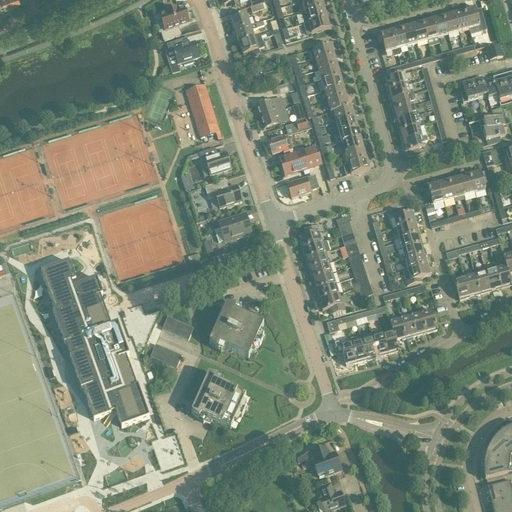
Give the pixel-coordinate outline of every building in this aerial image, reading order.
[(13,3),(20,0),(19,0),(0,0),(0,4),(1,8),(13,4),(13,3)] [(251,8),(262,5),(264,4),(262,0),(257,0),(249,2),(251,8)] [(275,11),(281,9),(277,0),(274,0),(272,1),(275,11)] [(312,0),(303,3),(306,13),(326,7),(324,2),(326,1),(325,0),(312,0)] [(263,11),(262,5),(251,8),(249,9),(251,15),(263,11)] [(326,7),(306,13),(309,24),(330,18),(327,7),(326,7)] [(474,10),(474,8),(463,11),(469,31),(479,28),(480,33),(487,32),(480,8),(474,10)] [(166,15),(160,17),(165,33),(161,34),(164,42),(181,37),(178,29),(189,26),(184,10),(178,11),(178,9),(165,14),(166,15)] [(279,21),(284,20),(281,9),(275,11),(279,21)] [(469,31),(463,11),(453,14),(458,33),(469,31)] [(458,33),(453,14),(442,17),(448,36),(458,33)] [(246,29),(250,28),(246,15),(231,20),(235,32),(246,29)] [(448,36),(442,17),(432,20),(437,39),(448,36)] [(330,18),(309,24),(312,34),(332,29),(330,22),(332,22),(330,18)] [(282,31),(287,30),(284,20),(279,21),(282,31)] [(437,39),(432,20),(422,22),(427,42),(437,39)] [(427,42),(422,22),(411,25),(417,45),(427,42)] [(401,28),(407,48),(417,45),(411,25),(401,28)] [(256,26),(250,28),(246,29),(235,32),(239,44),(254,39),(252,32),(257,31),(256,26)] [(391,31),(398,56),(400,56),(402,53),(401,50),(407,48),(401,28),(391,31)] [(287,30),(282,31),(285,42),(290,41),(287,30)] [(254,39),(239,44),(243,56),(248,54),(250,58),(260,55),(259,50),(264,49),(261,41),(279,35),(278,31),(273,33),(254,39)] [(398,56),(391,31),(379,34),(385,54),(392,52),(394,58),(398,56)] [(178,66),(184,64),(184,67),(193,64),(193,61),(200,59),(195,44),(181,48),(179,42),(168,46),(170,52),(173,51),(178,66)] [(315,62),(335,56),(332,45),(312,51),(315,62)] [(475,52),(473,47),(463,50),(464,55),(475,52)] [(499,48),(486,51),(489,62),(502,59),(499,48)] [(464,55),(463,50),(453,53),(454,58),(464,55)] [(454,58),(453,53),(442,55),(443,61),(454,58)] [(443,61),(442,55),(432,58),(433,63),(443,61)] [(293,68),(298,67),(295,56),(290,58),(293,68)] [(335,56),(315,62),(318,72),(338,66),(335,56)] [(433,63),(432,58),(421,61),(423,66),(433,63)] [(411,64),(413,69),(423,66),(421,61),(411,64)] [(449,72),(456,71),(454,63),(447,65),(449,72)] [(401,67),(402,72),(413,69),(411,64),(401,67)] [(321,83),(341,77),(338,66),(318,72),(321,83)] [(402,72),(401,67),(390,70),(391,75),(402,72)] [(253,91),(287,80),(284,70),(249,81),(253,91)] [(387,93),(407,87),(404,76),(384,82),(387,93)] [(299,89),(304,87),(301,77),(296,78),(299,89)] [(324,93),(344,87),(341,77),(321,83),(324,93)] [(477,101),(487,98),(483,82),(482,79),(472,81),(477,101)] [(487,98),(488,102),(498,99),(494,85),(495,84),(493,79),(483,82),(487,98)] [(498,99),(499,104),(511,100),(511,79),(495,84),(494,85),(498,99)] [(464,93),(460,94),(463,105),(467,103),(477,101),(472,81),(462,84),(464,93)] [(200,140),(219,134),(205,87),(185,93),(200,140)] [(344,87),(324,93),(327,103),(347,98),(344,87)] [(390,103),(414,97),(412,92),(408,93),(407,87),(387,93),(390,103)] [(393,113),(413,108),(411,102),(415,101),(414,97),(390,103),(393,113)] [(347,98),(327,103),(330,114),(333,113),(350,109),(347,98)] [(260,119),(285,111),(281,99),(256,107),(260,119)] [(336,124),(356,118),(353,108),(350,109),(333,113),(336,124)] [(396,124),(415,118),(419,117),(418,113),(414,114),(413,108),(393,113),(396,124)] [(285,111),(260,119),(264,130),(288,122),(285,111)] [(502,126),(502,127),(505,126),(502,116),(483,121),(486,131),(502,126)] [(339,134),(359,129),(356,118),(336,124),(339,134)] [(399,134),(418,129),(415,118),(396,124),(399,134)] [(305,122),(295,125),(298,132),(307,129),(305,122)] [(502,126),(486,131),(483,131),(487,147),(501,143),(499,138),(505,137),(502,127),(502,126)] [(359,129),(339,134),(342,144),(362,139),(359,129)] [(402,145),(421,139),(418,129),(399,134),(402,145)] [(287,136),(284,138),(268,143),(272,156),(283,152),(283,154),(292,151),(287,136)] [(421,139),(402,145),(405,155),(406,154),(407,158),(427,153),(425,148),(424,149),(423,144),(428,143),(426,138),(421,139)] [(322,139),(318,140),(321,151),(326,149),(322,139)] [(345,155),(365,149),(362,139),(342,144),(345,155)] [(317,149),(279,161),(285,178),(322,166),(317,149)] [(324,161),(329,159),(326,149),(321,151),(324,161)] [(348,165),(368,160),(365,149),(345,155),(348,165)] [(210,178),(231,171),(226,154),(216,157),(214,150),(199,155),(201,163),(205,162),(210,178)] [(483,155),(483,157),(484,158),(485,163),(487,169),(492,168),(494,167),(490,153),(483,155)] [(327,171),(332,170),(329,159),(324,161),(327,171)] [(344,166),(343,166),(347,177),(371,171),(368,160),(348,165),(344,166)] [(492,168),(487,169),(489,179),(495,178),(492,168)] [(332,170),(327,171),(330,182),(335,180),(332,170)] [(469,174),(474,194),(485,191),(480,171),(469,174)] [(458,177),(464,197),(474,194),(469,174),(458,177)] [(181,178),(186,192),(195,189),(190,175),(181,178)] [(310,192),(319,189),(315,177),(287,186),(292,200),(311,194),(310,192)] [(448,180),(453,200),(464,197),(458,177),(448,180)] [(492,190),(498,188),(495,178),(489,179),(492,190)] [(437,183),(443,203),(453,200),(448,180),(437,183)] [(234,206),(242,204),(237,188),(225,192),(222,183),(205,188),(209,201),(216,199),(220,211),(227,209),(227,211),(235,208),(234,206)] [(443,203),(437,183),(427,186),(432,206),(443,203)] [(495,200),(501,199),(498,188),(492,190),(495,200)] [(498,211),(503,209),(501,199),(495,200),(498,211)] [(479,211),(480,217),(492,214),(490,208),(479,211)] [(503,209),(498,211),(501,222),(507,220),(503,209)] [(468,214),(470,220),(480,217),(479,211),(468,214)] [(397,230),(416,225),(413,213),(394,219),(397,230)] [(458,217),(460,222),(470,220),(468,214),(458,217)] [(220,230),(215,232),(219,243),(224,241),(225,243),(237,239),(237,241),(252,236),(245,215),(218,224),(220,230)] [(447,220),(449,225),(460,222),(458,217),(447,220)] [(339,233),(351,230),(349,224),(351,223),(349,218),(336,222),(339,233)] [(449,225),(447,220),(437,223),(439,228),(449,225)] [(376,236),(381,234),(378,223),(372,225),(376,236)] [(400,240),(419,235),(416,225),(397,230),(400,240)] [(305,238),(299,240),(302,251),(322,245),(318,234),(320,234),(318,228),(303,232),(305,238)] [(341,239),(353,236),(351,230),(339,233),(341,239)] [(378,246),(384,245),(381,234),(376,236),(378,246)] [(403,251),(422,245),(419,235),(400,240),(403,251)] [(345,250),(347,249),(356,246),(353,236),(341,239),(345,250)] [(488,243),(489,249),(500,246),(498,241),(488,243)] [(322,245),(302,251),(306,261),(325,255),(330,253),(327,243),(322,245)] [(381,256),(387,255),(389,254),(388,250),(386,251),(384,245),(378,246),(381,256)] [(406,261),(425,256),(422,245),(403,251),(406,261)] [(356,246),(347,249),(345,250),(348,259),(359,255),(356,246)] [(479,251),(478,246),(467,249),(468,254),(479,251)] [(458,257),(457,252),(446,255),(448,262),(459,259),(459,257),(458,257)] [(309,272),(328,265),(325,255),(306,261),(309,272)] [(351,269),(354,268),(363,265),(359,255),(348,259),(351,269)] [(384,267),(390,265),(387,255),(381,256),(384,267)] [(511,276),(511,255),(503,258),(506,268),(509,278),(511,276)] [(425,256),(406,261),(409,271),(428,266),(425,256)] [(312,282),(332,276),(328,265),(309,272),(312,282)] [(354,268),(351,269),(354,279),(357,278),(366,275),(363,265),(354,268)] [(390,265),(384,267),(387,277),(392,276),(390,265)] [(428,266),(409,271),(411,281),(406,282),(407,288),(422,284),(421,279),(431,276),(428,266)] [(68,267),(41,277),(55,316),(53,317),(81,395),(83,394),(94,425),(110,419),(110,418),(116,416),(122,432),(148,423),(137,392),(135,393),(123,360),(126,359),(116,330),(110,332),(99,300),(100,300),(95,284),(77,291),(68,267)] [(495,271),(501,291),(511,288),(509,278),(506,268),(495,271)] [(485,274),(490,293),(501,291),(495,271),(485,274)] [(490,293),(485,274),(475,276),(480,296),(490,293)] [(366,275),(357,278),(354,279),(357,288),(369,284),(366,275)] [(316,292),(335,286),(332,276),(312,282),(316,292)] [(392,276),(387,277),(390,288),(395,287),(392,276)] [(464,279),(470,299),(480,296),(475,276),(464,279)] [(470,299),(464,279),(454,282),(459,302),(470,299)] [(359,294),(371,291),(369,284),(357,288),(359,294)] [(319,302),(338,296),(335,286),(316,292),(319,302)] [(414,290),(415,295),(416,296),(427,293),(425,287),(414,290)] [(415,295),(414,290),(404,293),(405,298),(415,295)] [(371,291),(359,294),(361,300),(373,296),(371,291)] [(405,298),(404,293),(394,296),(395,301),(396,304),(400,303),(399,300),(405,298)] [(338,296),(319,302),(323,313),(329,311),(331,316),(345,312),(343,306),(342,306),(338,296)] [(385,304),(395,301),(394,296),(383,298),(385,304)] [(248,360),(264,326),(245,318),(245,317),(245,316),(244,318),(240,317),(241,310),(226,307),(209,345),(217,351),(220,347),(248,360)] [(376,311),(377,316),(387,313),(386,308),(376,311)] [(365,314),(366,319),(377,316),(376,311),(365,314)] [(421,314),(426,334),(437,331),(431,311),(421,314)] [(426,334),(421,314),(410,317),(416,337),(426,334)] [(356,322),(355,317),(344,320),(345,325),(356,322)] [(400,320),(406,340),(416,337),(410,317),(400,320)] [(169,334),(175,321),(168,319),(162,331),(169,334)] [(345,325),(344,320),(327,324),(330,335),(340,332),(338,327),(345,325)] [(406,340),(400,320),(390,323),(392,332),(395,343),(406,340)] [(175,337),(181,324),(175,321),(169,334),(175,337)] [(182,340),(187,327),(181,324),(175,337),(182,340)] [(153,330),(161,334),(163,328),(155,325),(153,330)] [(187,327),(182,340),(189,343),(194,330),(187,327)] [(161,334),(153,330),(151,335),(159,339),(161,334)] [(370,334),(371,338),(377,359),(387,356),(382,335),(375,337),(374,332),(370,334)] [(382,335),(387,356),(398,353),(395,343),(392,332),(382,335)] [(149,339),(149,340),(157,344),(159,339),(151,335),(149,339)] [(377,359),(371,338),(361,341),(367,361),(377,359)] [(355,339),(350,341),(351,344),(356,364),(367,361),(361,341),(356,343),(355,339)] [(149,340),(146,346),(155,349),(157,344),(149,340)] [(356,364),(351,344),(341,347),(339,343),(333,345),(336,357),(342,355),(345,367),(356,364)] [(157,362),(163,349),(156,346),(150,359),(157,362)] [(163,365),(169,352),(163,349),(157,362),(163,365)] [(169,352),(163,365),(170,367),(175,354),(169,352)] [(175,354),(170,367),(177,370),(182,357),(175,354)] [(230,430),(246,396),(217,383),(218,379),(208,377),(191,415),(203,425),(208,419),(211,421),(210,422),(211,423),(212,422),(230,430)] [(511,511),(511,493),(510,484),(511,483),(511,474),(508,476),(510,460),(511,457),(511,428),(509,430),(507,431),(505,432),(505,431),(504,431),(503,431),(502,431),(501,431),(501,432),(500,432),(500,433),(500,434),(500,435),(502,438),(507,435),(509,438),(503,443),(498,437),(496,439),(495,440),(494,442),(492,445),(490,446),(490,448),(489,450),(488,451),(487,453),(486,455),(486,457),(485,458),(485,460),(492,461),(491,469),(487,469),(488,463),(484,463),(483,463),(482,463),(481,464),(481,465),(481,466),(481,467),(482,468),(483,469),(484,469),(484,471),(484,473),(484,475),(484,476),(484,478),(485,480),(485,482),(486,482),(488,490),(487,490),(489,498),(488,498),(488,499),(487,499),(487,500),(487,501),(487,502),(487,503),(488,503),(488,504),(489,504),(490,504),(491,504),(494,503),(492,498),(495,497),(497,505),(491,507),(492,511),(511,511)] [(326,479),(341,473),(334,455),(328,457),(325,449),(311,455),(314,462),(312,463),(318,478),(319,480),(325,478),(326,479)] [(324,511),(333,511),(345,508),(340,494),(334,496),(330,486),(319,490),(322,500),(320,501),(324,511)]
